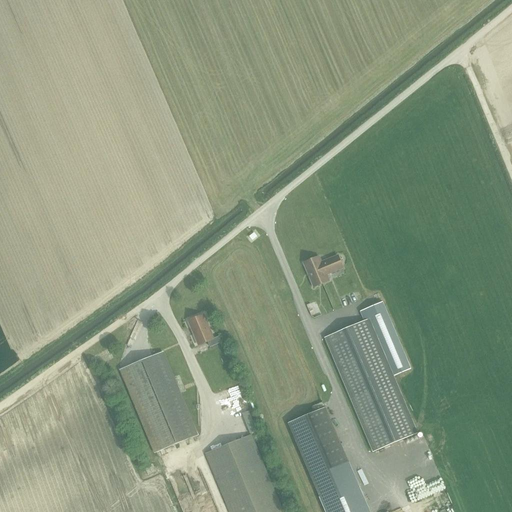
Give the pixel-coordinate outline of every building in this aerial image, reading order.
[(322,264),(319,257),(304,263),(314,287),(329,281),(326,275),(343,268),(338,256),(325,261),(325,263),(322,264)] [(364,321),(325,338),(373,452),(418,433),(394,376),(410,369),(382,302),(360,311),(364,321)] [(210,347),(221,342),(219,337),(213,339),(203,315),(188,322),(198,346),(208,342),(210,347)] [(120,370),(155,453),(197,435),(163,353),(152,357),(120,370)] [(290,423),(288,423),(319,497),(325,511),(369,511),(360,491),(325,408),(290,423)] [(229,511),(283,511),(252,435),(206,454),(229,511)]
